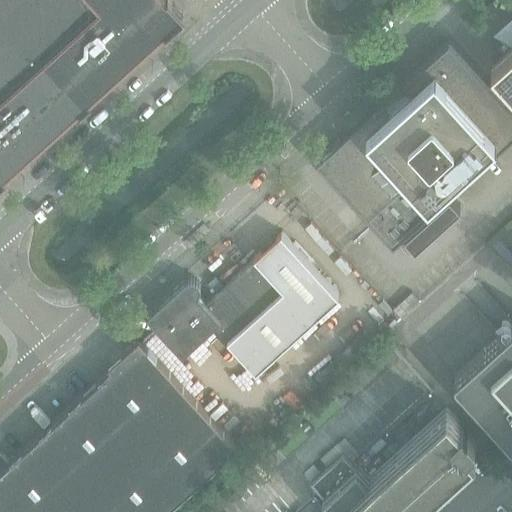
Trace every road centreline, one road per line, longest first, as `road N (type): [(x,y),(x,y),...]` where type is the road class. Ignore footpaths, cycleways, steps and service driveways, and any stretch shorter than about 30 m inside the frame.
road 1 (tertiary): [(48,341),(326,87)]
road 2 (tertiary): [(247,1),(0,224)]
road 3 (tertiary): [(326,87),(425,0)]
